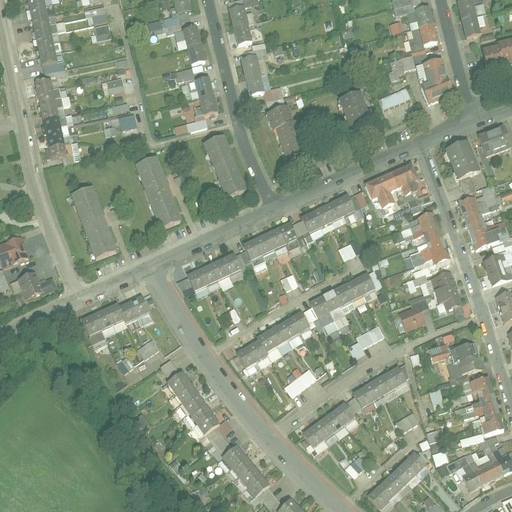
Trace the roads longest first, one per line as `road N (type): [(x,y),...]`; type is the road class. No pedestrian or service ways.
road 1 (residential): [(0,13),(39,208),(79,300)]
road 2 (residential): [(271,437),(384,358),(486,315)]
road 3 (residential): [(206,0),(236,124),(273,210)]
road 4 (residential): [(148,267),(271,437)]
road 5 (residential): [(423,144),(486,315)]
road 6 (residential): [(273,210),(423,144)]
road 7 (residential): [(148,267),(273,210)]
